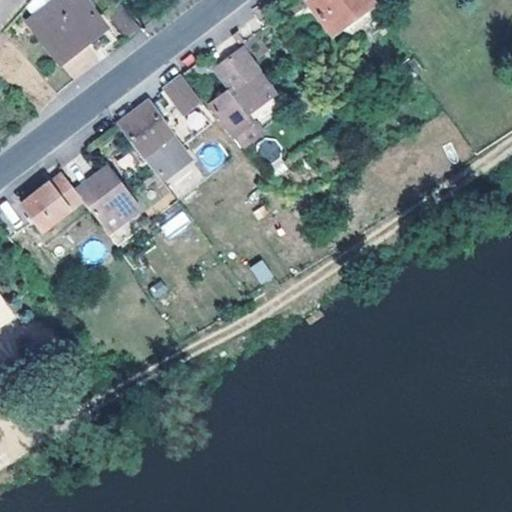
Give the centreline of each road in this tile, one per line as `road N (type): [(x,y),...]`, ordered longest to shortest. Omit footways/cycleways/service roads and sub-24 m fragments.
road 1 (track): [(511,144),(374,238),(0,466)]
road 2 (tertiary): [(0,173),(227,0)]
